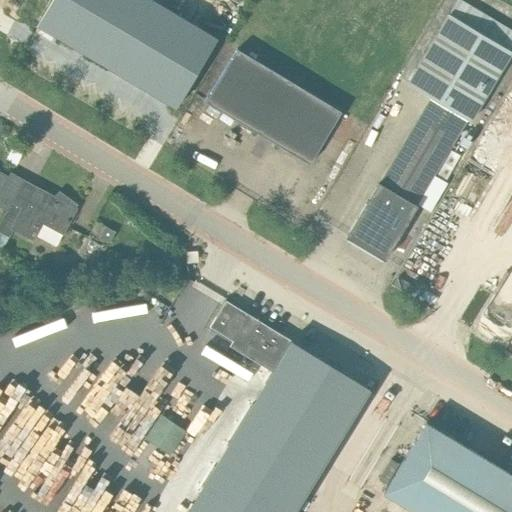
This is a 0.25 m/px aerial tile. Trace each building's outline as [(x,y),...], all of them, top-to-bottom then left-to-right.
[(217,38),(153,0),(51,0),(37,25),(176,108),(217,38)] [(234,0),(200,0),(207,4),(202,12),(229,27),(236,14),(237,14),(242,4),(234,0)] [(26,10),(2,47),(16,56),(40,19),(26,10)] [(359,219),(349,236),(384,257),(394,240),(416,204),(434,175),(450,149),(465,124),(467,120),(471,123),(511,54),(511,51),(449,14),(408,84),(433,100),(359,219)] [(206,101),(309,163),(341,111),(237,49),(206,101)] [(0,205),(7,209),(23,180),(11,173),(9,177),(0,172),(0,205)] [(59,191),(55,197),(23,180),(7,209),(0,222),(0,245),(3,247),(13,229),(33,240),(35,236),(56,247),(77,208),(75,207),(77,204),(59,191)] [(306,224),(318,206),(297,193),(285,212),(306,224)] [(100,236),(110,242),(116,232),(106,226),(100,236)] [(225,300),(209,326),(232,341),(234,342),(241,346),(238,351),(271,371),(291,341),(269,327),(225,300)] [(271,371),(201,488),(240,511),(294,511),(371,390),(291,341),(271,371)] [(81,376),(75,385),(123,413),(129,403),(81,376)] [(511,511),(511,473),(426,422),(384,492),(416,511),(511,511)] [(170,511),(185,511),(190,503),(178,496),(170,511)]
